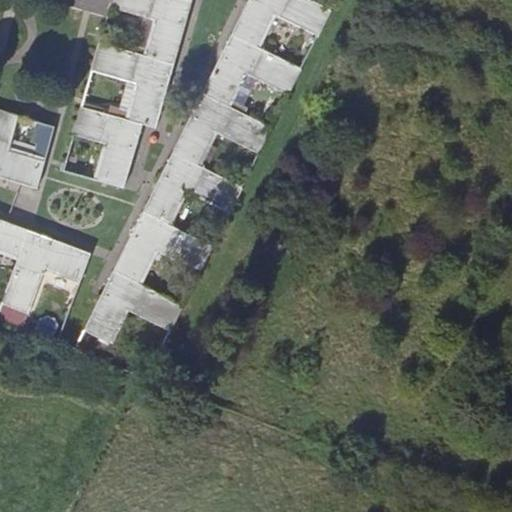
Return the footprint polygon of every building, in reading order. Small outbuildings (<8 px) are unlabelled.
[(80,10),(82,0),(70,0),(69,6),(80,10)] [(92,13),(96,0),(82,0),(80,10),(92,13)] [(110,7),(111,0),(96,0),(92,13),(107,18),(110,7)] [(188,0),(111,0),(110,7),(157,20),(147,57),(174,65),(193,1),(188,0)] [(310,0),(249,0),(232,35),(257,47),(274,14),(302,29),(316,3),(310,0)] [(316,3),(302,29),(316,36),(329,10),(316,3)] [(257,47),(232,35),(202,94),(227,107),(243,73),(270,86),(284,61),(257,47)] [(156,129),(174,65),(147,57),(99,43),(91,72),(139,85),(129,121),(142,125),(156,129)] [(284,61),(270,86),(287,94),(300,69),(284,61)] [(227,107),(202,94),(173,152),(198,165),(214,133),(238,145),(252,119),(227,107)] [(124,189),(142,125),(129,121),(81,107),(73,135),(107,145),(97,181),(124,189)] [(0,177),(37,189),(44,162),(9,151),(19,117),(0,111),(0,177)] [(252,119),(238,145),(257,155),(270,127),(252,119)] [(198,165),(173,152),(142,213),(168,226),(185,191),(206,203),(220,177),(198,165)] [(220,177),(206,203),(227,214),(240,187),(220,177)] [(168,226),(142,213),(113,271),(139,283),(156,250),(174,260),(188,235),(168,226)] [(28,232),(0,221),(0,250),(19,257),(28,232)] [(47,268),(81,280),(90,255),(28,232),(19,257),(2,304),(29,315),(47,268)] [(188,235),(174,260),(198,272),(211,246),(188,235)] [(139,283),(113,271),(83,332),(108,344),(126,310),(142,318),(156,292),(139,283)] [(156,292),(142,318),(169,330),(182,304),(156,292)]
